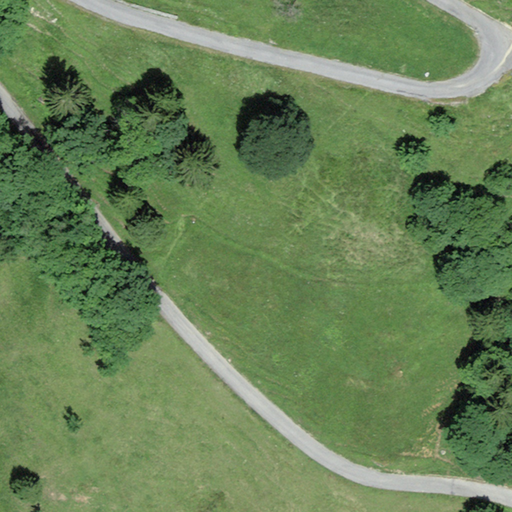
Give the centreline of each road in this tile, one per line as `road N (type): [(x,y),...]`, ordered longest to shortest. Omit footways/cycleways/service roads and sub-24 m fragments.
road 1 (unclassified): [(511,499),(386,480),(350,470),(304,442),(154,292),(64,167),(0,96)]
road 2 (unclassified): [(89,0),(431,90),(475,78),(489,64),(488,30),(445,0)]
